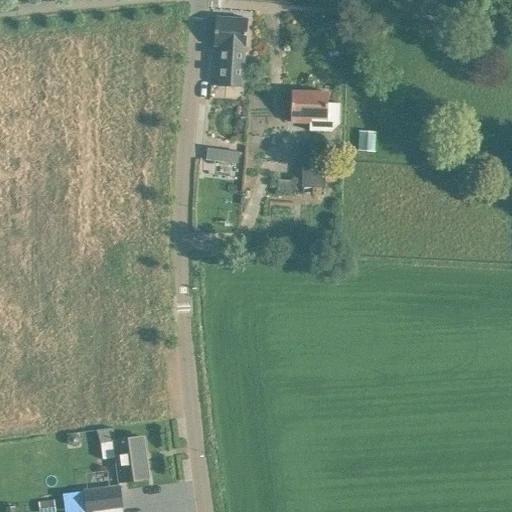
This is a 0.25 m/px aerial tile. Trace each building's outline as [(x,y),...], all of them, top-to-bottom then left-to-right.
[(216,17),(214,46),(221,46),(218,86),(243,87),(246,47),(248,19),(216,17)] [(310,122),(309,131),(330,131),(339,122),(340,103),(328,103),(328,92),(292,91),(291,122),(310,122)] [(360,131),(358,149),(374,150),(375,132),(360,131)] [(302,187),(325,187),(326,143),(303,143),(302,187)] [(101,443),(103,459),(116,457),(119,482),(148,478),(143,437),(101,443)] [(120,486),(107,488),(84,491),(87,511),(88,511),(92,511),(122,507),(123,507),(120,486)] [(41,511),(54,510),(53,501),(40,502),(41,511)]
